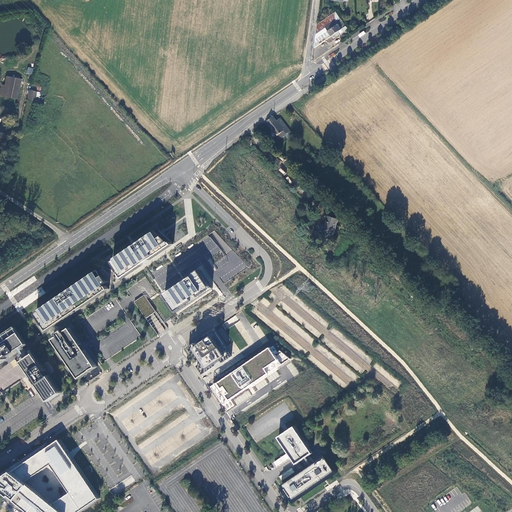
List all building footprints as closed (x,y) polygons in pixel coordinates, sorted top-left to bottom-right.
[(341,28),(345,25),(336,11),(316,24),(313,48),(332,35),(334,38),(343,31),(341,28)] [(0,95),(17,99),(21,79),(6,76),(4,85),(1,85),(0,88),(0,95)] [(35,102),(37,92),(28,90),(27,100),(35,102)] [(273,117),(266,123),(279,140),(284,136),(289,132),(280,119),(276,122),(273,117)] [(338,221),(328,218),(325,227),(321,226),(318,235),(331,240),(338,221)] [(189,240),(221,286),(248,267),(209,225),(189,240)] [(159,230),(113,261),(124,277),(174,244),(159,230)] [(37,314),(48,331),(110,289),(107,284),(110,282),(102,269),(37,314)] [(201,270),(165,294),(178,312),(214,288),(201,270)] [(0,362),(28,344),(17,327),(0,338),(0,339),(1,341),(0,341),(0,362)] [(54,339),(81,378),(98,366),(84,346),(71,328),(66,332),(64,329),(58,333),(60,336),(54,339)] [(232,357),(214,330),(189,347),(198,361),(202,358),(204,361),(197,366),(203,374),(214,367),(213,365),(221,360),(223,362),(232,357)] [(270,348),(213,387),(225,404),(291,359),(281,351),(276,354),(270,348)] [(61,393),(34,354),(23,361),(50,402),(61,393)] [(309,467),(282,486),(294,503),(338,473),(326,456),(315,463),(311,466),(305,457),(313,452),(293,425),(288,429),(278,436),(297,463),(304,458),(309,467)] [(79,511),(100,498),(60,439),(0,480),(0,487),(30,511),(79,511)]
